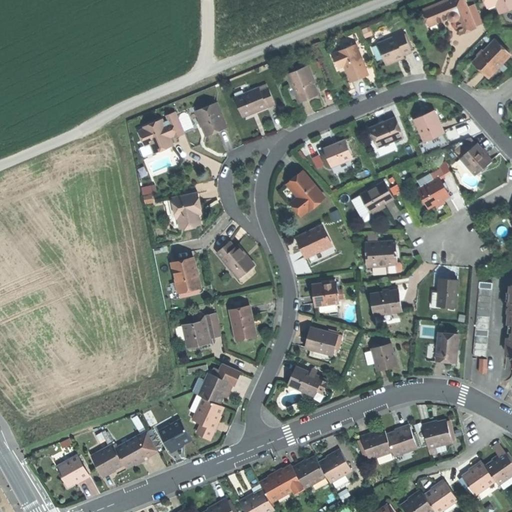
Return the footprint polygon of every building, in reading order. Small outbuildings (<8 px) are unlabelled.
[(447,0),(424,10),(429,23),(435,20),(436,23),(449,18),(450,19),(452,20),(453,21),(454,21),(456,21),(458,25),(461,33),(475,27),(469,14),(467,7),(463,0),(447,0)] [(509,10),(511,8),(511,0),(495,0),(497,4),(501,13),(509,10)] [(475,4),(467,7),(469,14),(477,10),(475,4)] [(386,63),(386,64),(395,61),(397,60),(396,59),(403,56),(403,54),(411,51),(403,29),(393,33),(395,38),(378,44),(382,52),(383,52),(387,63),(386,63)] [(474,62),(489,77),(501,65),(511,55),(495,40),(474,62)] [(356,45),(333,54),(339,67),(345,65),(352,81),(361,77),(368,74),(356,45)] [(288,74),(300,102),(309,98),(318,94),(311,75),(312,75),(308,66),(288,74)] [(236,97),(243,116),(256,111),(267,107),(267,106),(261,91),(260,88),(236,97)] [(269,89),(261,91),(267,106),(274,103),(269,89)] [(200,120),(207,135),(217,131),(227,127),(217,103),(197,111),(197,112),(200,120)] [(415,119),(425,141),(444,133),(434,110),(435,113),(426,117),(425,114),(422,115),(415,119)] [(167,115),(169,120),(175,135),(176,137),(185,133),(176,112),(167,115)] [(194,122),(200,120),(197,112),(191,114),(194,122)] [(370,128),(378,147),(404,136),(396,117),(382,123),(370,128)] [(145,129),(139,131),(144,141),(149,139),(155,153),(164,149),(173,145),(169,137),(175,135),(169,120),(163,123),(162,119),(144,126),(145,129)] [(450,144),(444,133),(425,141),(421,144),(426,155),(450,144)] [(452,145),(462,157),(476,144),(470,137),(452,145)] [(325,148),(332,166),(353,157),(346,142),(339,145),(336,146),(335,144),(325,148)] [(492,161),(487,154),(483,151),(477,143),(476,144),(462,157),(461,157),(476,175),(492,161)] [(314,157),(319,167),(325,164),(320,154),(314,157)] [(438,165),(441,170),(445,177),(451,172),(446,161),(438,165)] [(433,174),(436,180),(440,177),(441,179),(445,177),(441,170),(433,174)] [(295,207),(301,215),(309,209),(310,210),(324,198),(303,172),(288,184),(293,190),(302,201),(295,207)] [(418,181),(422,188),(432,182),(429,175),(418,181)] [(418,190),(429,208),(438,203),(450,195),(441,179),(440,177),(436,180),(432,182),(422,188),(418,190)] [(361,196),(370,212),(383,205),(394,198),(385,182),(361,196)] [(142,186),(144,195),(150,194),(150,195),(156,194),(154,184),(142,186)] [(176,207),(180,229),(200,224),(198,213),(196,204),(200,203),(198,193),(176,197),(178,206),(176,207)] [(144,203),(152,202),(150,195),(150,194),(144,195),(142,195),(144,203)] [(303,250),(306,257),(332,245),(323,226),(312,231),(313,233),(308,235),(307,233),(302,236),(305,242),(300,244),(303,250)] [(393,241),(368,243),(368,245),(366,246),(368,264),(370,264),(370,266),(395,264),(395,262),(398,262),(397,257),(395,257),(394,253),(394,249),(397,249),(396,243),(394,244),(393,241)] [(218,252),(239,278),(255,265),(245,254),(238,245),(235,248),(230,242),(218,252)] [(155,256),(165,253),(163,245),(153,247),(155,256)] [(199,287),(201,286),(193,257),(181,261),(171,263),(176,283),(179,292),(199,287)] [(454,275),(454,265),(442,266),(442,275),(454,275)] [(448,279),(440,278),(439,292),(441,293),(439,306),(456,307),(458,280),(448,279)] [(315,295),(316,305),(319,305),(337,302),(339,302),(336,282),(313,285),(315,295)] [(474,356),(486,357),(492,283),(480,282),(474,356)] [(200,291),(199,287),(179,292),(176,283),(172,284),(175,298),(200,291)] [(398,290),(391,291),(384,292),(372,294),(375,315),(402,310),(400,299),(398,290)] [(432,305),(439,306),(441,293),(439,292),(433,292),(432,305)] [(338,311),(337,302),(319,305),(320,313),(338,311)] [(231,310),(236,334),(246,332),(247,337),(256,335),(253,320),(250,306),(231,310)] [(207,315),(208,317),(212,336),(212,337),(222,335),(217,313),(207,315)] [(184,325),(188,347),(199,345),(207,343),(206,337),(212,336),(208,317),(205,317),(205,315),(194,317),(195,322),(184,325)] [(305,347),(333,355),(338,334),(328,332),(311,328),(308,337),(305,347)] [(439,332),(437,360),(446,361),(456,362),(459,333),(439,332)] [(372,348),(377,370),(388,368),(398,365),(392,343),(372,348)] [(215,367),(213,374),(229,381),(223,395),(227,397),(230,391),(233,384),(235,385),(241,371),(223,363),(220,370),(215,367)] [(328,380),(297,366),(293,374),(289,384),(314,396),(318,387),(324,390),(328,380)] [(223,395),(229,381),(213,374),(210,373),(200,396),(204,398),(219,404),(223,395)] [(193,411),(200,396),(195,393),(188,409),(193,411)] [(204,398),(200,396),(193,411),(197,413),(204,398)] [(219,404),(204,398),(197,413),(194,420),(203,424),(213,428),(217,421),(223,406),(219,404)] [(136,428),(141,426),(135,415),(130,418),(136,428)] [(181,420),(159,432),(169,450),(183,443),(190,439),(191,438),(181,420)] [(209,438),(213,428),(203,424),(198,433),(209,438)] [(147,432),(137,437),(147,455),(157,450),(149,436),(147,432)] [(427,435),(434,459),(442,457),(456,453),(450,433),(440,436),(439,432),(434,433),(427,435)] [(154,434),(149,436),(157,450),(162,447),(154,434)] [(68,437),(59,442),(62,447),(71,443),(68,437)] [(134,462),(147,455),(137,437),(116,449),(123,463),(126,467),(134,462)] [(398,443),(391,446),(398,463),(400,467),(423,457),(415,440),(407,443),(405,440),(398,443)] [(186,448),(183,443),(169,450),(173,456),(180,452),(186,448)] [(365,451),(375,473),(398,463),(391,446),(390,444),(380,449),(379,445),(371,448),(365,451)] [(102,475),(113,468),(123,463),(116,449),(113,445),(92,457),(102,475)] [(150,459),(147,455),(134,462),(137,467),(144,463),(150,459)] [(67,486),(76,481),(89,474),(79,456),(57,468),(67,486)] [(444,464),(442,457),(434,459),(436,467),(444,464)] [(337,473),(327,478),(334,490),(336,495),(358,484),(347,462),(339,466),(335,469),(337,473)] [(501,490),(505,496),(511,490),(511,465),(509,462),(502,467),(497,471),(499,474),(493,479),(501,490)] [(113,468),(102,475),(104,479),(110,475),(116,472),(113,468)] [(299,479),(311,502),(334,490),(327,478),(323,470),(315,474),(314,471),(305,476),(299,479)] [(480,506),(501,490),(493,479),(488,473),(482,477),(477,480),(479,483),(469,491),(480,506)] [(91,477),(89,474),(76,481),(78,484),(84,481),(91,477)] [(277,488),(280,492),(291,486),(288,481),(282,485),(277,488)] [(269,498),(272,504),(276,511),(284,511),(301,503),(291,486),(280,492),(269,498)] [(440,502),(432,507),(435,511),(460,511),(464,509),(451,492),(445,496),(439,500),(440,502)] [(435,511),(432,507),(427,501),(420,506),(414,510),(415,511),(435,511)]
